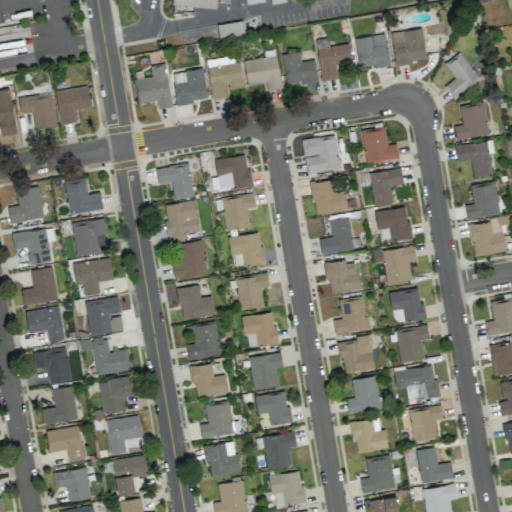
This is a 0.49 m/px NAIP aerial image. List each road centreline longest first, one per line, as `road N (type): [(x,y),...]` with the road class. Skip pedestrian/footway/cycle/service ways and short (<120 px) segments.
road 1 (residential): [(97,0),(185,511)]
road 2 (residential): [(0,169),(422,98)]
road 3 (residential): [(422,98),(490,511)]
road 4 (residential): [(272,124),(337,511)]
road 5 (residential): [(0,316),(32,511)]
